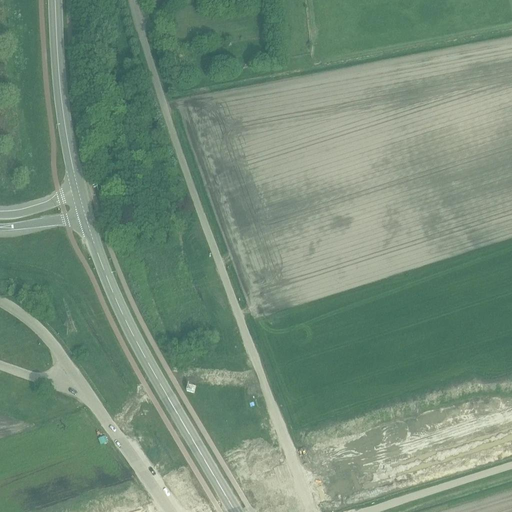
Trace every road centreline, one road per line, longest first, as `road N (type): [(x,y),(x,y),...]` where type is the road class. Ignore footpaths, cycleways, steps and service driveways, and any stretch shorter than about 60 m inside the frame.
road 1 (unclassified): [(310,511),(193,190)]
road 2 (tertiary): [(235,511),(155,378),(84,214)]
road 3 (unclassified): [(167,511),(61,357),(0,303)]
road 4 (tertiary): [(425,145),(305,148),(187,170)]
road 5 (tertiary): [(193,190),(425,145)]
road 6 (tertiary): [(79,196),(55,0)]
road 7 (unclassified): [(187,170),(132,0)]
road 8 (unclassified): [(364,511),(511,465)]
